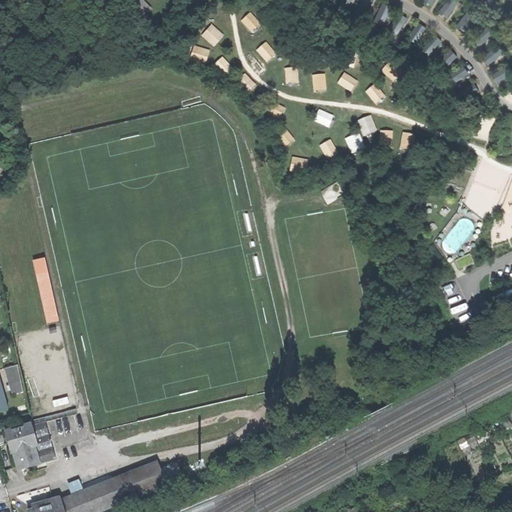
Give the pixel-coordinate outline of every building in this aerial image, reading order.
[(150,9),(143,0),(133,0),(129,4),(140,17),(150,9)] [(349,10),(353,0),(340,0),(338,5),(349,10)] [(366,18),(373,0),(363,0),(358,15),(366,18)] [(448,0),(440,10),(448,16),(461,1),(460,0),(448,0)] [(384,25),(393,7),(384,3),(376,21),(384,25)] [(478,15),(471,8),(458,24),(465,30),(478,15)] [(252,11),(243,20),(255,32),(264,23),(252,11)] [(399,32),(408,18),(400,13),(391,27),(399,32)] [(417,45),(427,28),(419,23),(409,40),(417,45)] [(213,24),(203,35),(216,46),(226,34),(213,24)] [(481,45),(496,32),(489,25),(475,39),(481,45)] [(290,27),(280,36),(291,49),(301,41),(290,27)] [(424,48),(430,54),(443,41),(437,35),(424,48)] [(313,39),(305,53),(317,61),(325,47),(313,39)] [(268,41),(258,49),(269,62),(279,54),(268,41)] [(484,56),(490,64),(505,52),(499,44),(484,56)] [(207,63),(211,50),(195,46),(191,59),(207,63)] [(358,53),(341,49),(338,63),(355,66),(358,53)] [(444,70),(458,57),(452,50),(437,63),(444,70)] [(226,76),(235,68),(224,57),(216,64),(226,76)] [(388,60),(381,69),(392,78),(399,70),(388,60)] [(511,64),(511,63),(493,74),(498,82),(511,74),(511,64)] [(470,73),(464,65),(448,77),(453,85),(470,73)] [(299,66),(287,68),(288,84),(301,83),(299,66)] [(258,84),(246,72),(239,80),(251,92),(258,84)] [(347,72),(340,82),(354,92),(361,81),(347,72)] [(326,73),(313,74),(315,91),(328,90),(326,73)] [(377,82),(367,91),(379,104),(389,96),(377,82)] [(475,83),(459,93),(464,102),(480,92),(475,83)] [(429,95),(411,98),(413,113),(431,111),(429,95)] [(282,119),(288,107),(270,98),(264,110),(282,119)] [(321,108),(316,120),(332,127),(337,115),(321,108)] [(373,114),(359,120),(365,135),(379,129),(373,114)] [(277,134),(287,147),(297,139),(286,126),(277,134)] [(395,130),(382,130),(381,146),(394,146),(395,130)] [(417,134),(405,131),(402,147),(414,150),(417,134)] [(361,132),(347,138),(353,153),(368,147),(361,132)] [(341,152),(333,138),(321,144),(330,159),(341,152)] [(310,159),(294,156),(291,171),(308,174),(310,159)] [(475,262),(471,253),(457,260),(461,268),(475,262)] [(47,323),(57,321),(43,258),(33,260),(47,323)] [(12,395),(23,391),(17,364),(4,368),(12,395)] [(31,425),(5,432),(9,446),(11,452),(12,452),(17,470),(40,464),(40,465),(56,460),(45,422),(31,426),(31,425)] [(156,461),(59,499),(63,511),(97,511),(166,485),(164,480),(181,473),(176,460),(159,467),(156,461)] [(63,511),(59,499),(59,497),(30,505),(32,511),(29,511),(63,511)]
